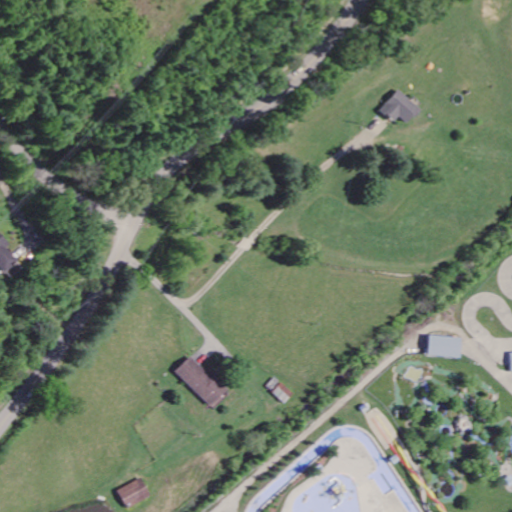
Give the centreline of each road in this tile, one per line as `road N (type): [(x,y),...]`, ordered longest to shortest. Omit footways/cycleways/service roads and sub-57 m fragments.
road 1 (secondary): [(0,427),(90,312),(160,180),(301,71),(357,0)]
road 2 (residential): [(133,232),(40,167),(0,123)]
